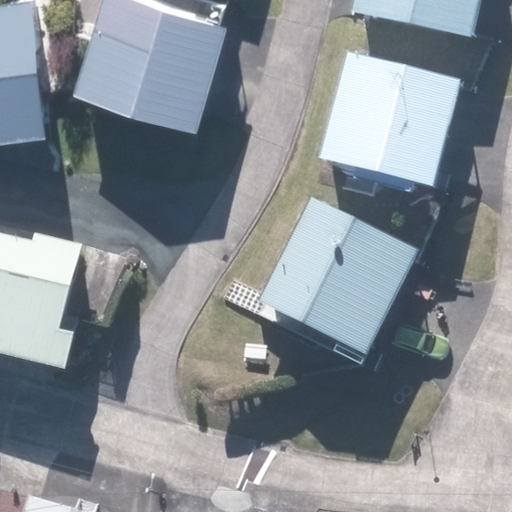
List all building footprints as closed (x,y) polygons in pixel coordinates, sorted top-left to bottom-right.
[(247,33),(149,0),(118,0),(89,91),(216,131),(247,33)] [(365,0),(360,22),(483,56),(499,0),(365,0)] [(0,150),(66,141),(45,4),(0,10),(0,150)] [(371,183),(368,193),(427,208),(429,202),(452,207),(479,101),(359,69),(332,172),(371,183)] [(434,268),(323,210),(270,313),(381,371),(434,268)] [(0,366),(83,387),(92,351),(73,347),(95,260),(45,248),(43,257),(0,246),(0,366)]
